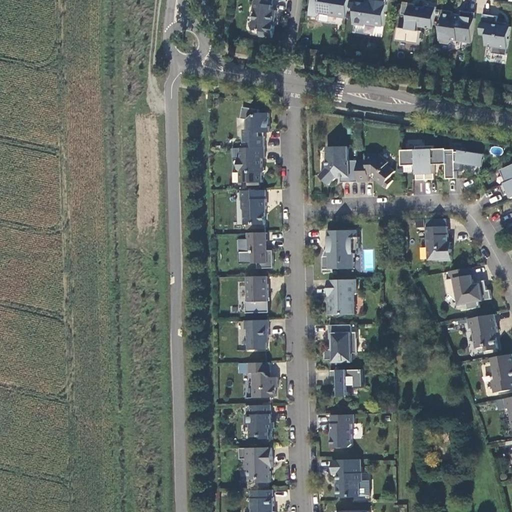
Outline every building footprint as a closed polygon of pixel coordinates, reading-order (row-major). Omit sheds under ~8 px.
[(273,0),(256,0),(256,1),(255,1),(254,11),(256,14),(255,20),(252,22),(251,27),(253,30),(261,32),(260,36),(273,39),(275,27),(273,25),(274,18),(276,18),(277,11),(272,10),(273,0)] [(320,0),(318,13),(330,14),(330,16),(347,19),(349,0),(320,0)] [(383,27),(387,0),(374,0),(374,2),(366,1),(366,3),(357,2),(353,24),(366,26),(366,24),(383,27)] [(426,8),(403,5),(402,14),(409,15),(407,29),(399,28),(396,41),(419,44),(421,31),(419,31),(419,27),(434,29),(437,7),(426,6),(426,8)] [(454,12),(444,10),(439,41),(442,44),(449,45),(452,42),(452,41),(472,43),(477,13),(462,11),(461,17),(453,15),(454,12)] [(498,17),(484,14),(481,35),(488,36),(487,46),(493,47),(492,54),(507,56),(511,27),(506,26),(506,23),(498,22),(498,17)] [(244,130),(245,148),(265,148),(265,137),(261,137),(261,133),(265,133),(271,133),(271,113),(261,113),(260,110),(244,107),(242,119),(249,120),(249,130),(244,130)] [(403,151),(403,166),(417,166),(418,180),(426,180),(425,146),(416,147),(416,150),(403,151)] [(434,146),(425,146),(426,180),(435,180),(435,165),(448,165),(448,150),(448,149),(434,149),(434,146)] [(327,147),(328,168),(320,176),(330,185),(337,177),(341,177),(341,183),(359,182),(358,161),(349,161),(349,147),(327,147)] [(245,148),(242,148),(242,158),(239,159),(239,169),(241,172),(241,183),(263,183),(263,174),(266,171),(263,169),(263,158),(266,158),(265,148),(245,148)] [(457,150),(448,150),(448,165),(449,179),(458,179),(457,163),(482,167),(484,155),(461,151),(460,152),(457,152),(457,150)] [(379,154),(365,154),(366,160),(358,160),(358,161),(359,182),(369,182),(369,174),(372,174),(376,177),(375,179),(387,189),(393,181),(390,178),(396,171),(387,165),(389,162),(379,154)] [(511,166),(502,171),(508,183),(501,186),(505,195),(510,193),(511,192),(511,166)] [(426,181),(415,180),(414,193),(426,194),(426,181)] [(266,190),(241,191),(242,201),(243,209),(245,211),(245,225),(266,225),(265,209),(267,209),(266,190)] [(448,227),(427,227),(428,247),(429,247),(429,260),(441,259),(441,261),(453,261),(452,249),(450,249),(450,243),(449,243),(448,227)] [(358,230),(327,231),(328,247),(331,247),(331,254),(329,256),(325,256),(324,257),(323,258),(323,259),(324,273),(334,273),(334,269),(346,269),(346,263),(355,263),(355,254),(361,254),(360,237),(358,237),(358,230)] [(268,233),(249,233),(249,240),(253,240),(254,263),(258,263),(258,269),(274,268),(274,251),(266,251),(265,241),(268,241),(268,233)] [(467,304),(468,310),(481,308),(479,301),(492,299),(491,290),(488,291),(487,288),(485,286),(482,287),(481,284),(475,285),(472,268),(450,272),(451,279),(446,280),(449,294),(450,294),(460,303),(466,302),(467,304)] [(247,302),(247,313),(270,313),(270,301),(269,301),(269,276),(247,277),(248,302),(247,302)] [(357,280),(329,280),(329,296),(332,296),(332,303),(329,303),(330,315),(356,315),(355,296),(357,294),(357,280)] [(495,314),(469,319),(471,329),(474,328),(477,349),(486,347),(487,352),(499,349),(496,333),(499,333),(495,314)] [(249,329),(249,350),(268,349),(268,338),(269,338),(269,329),(270,329),(270,320),(246,321),(246,329),(249,329)] [(352,325),(330,325),(330,349),(325,349),(325,360),(333,360),(334,363),(347,362),(346,354),(354,353),(358,353),(358,332),(353,332),(352,325)] [(354,353),(346,354),(347,362),(354,362),(354,353)] [(511,354),(492,358),(497,380),(493,381),(495,393),(511,390),(511,354)] [(271,363),(250,363),(250,373),(253,373),(254,398),(276,397),(276,388),(279,387),(278,377),(271,378),(269,375),(269,373),(271,373),(271,363)] [(365,369),(331,370),(331,377),(338,377),(339,396),(350,396),(350,386),(356,386),(356,388),(365,388),(365,369)] [(272,405),(247,406),(247,415),(245,415),(246,425),(251,425),(251,437),(261,437),(263,439),(274,439),(274,429),(276,428),(276,424),(272,424),(272,415),(272,405)] [(355,415),(332,415),(333,437),(331,437),(332,448),(350,447),(353,445),(352,424),(355,424),(355,415)] [(273,448),(241,448),(241,459),(246,459),(246,470),(250,470),(250,480),(260,479),(260,483),(272,483),(271,468),(274,468),(273,448)] [(356,460),(333,460),(334,475),(339,474),(339,487),(337,490),(337,495),(339,498),(361,497),(361,484),(363,481),(363,473),(362,473),(362,467),(356,467),(356,460)] [(274,490),(251,491),(252,509),(253,509),(252,511),(276,511),(277,511),(273,511),(273,507),(275,507),(274,490)]
